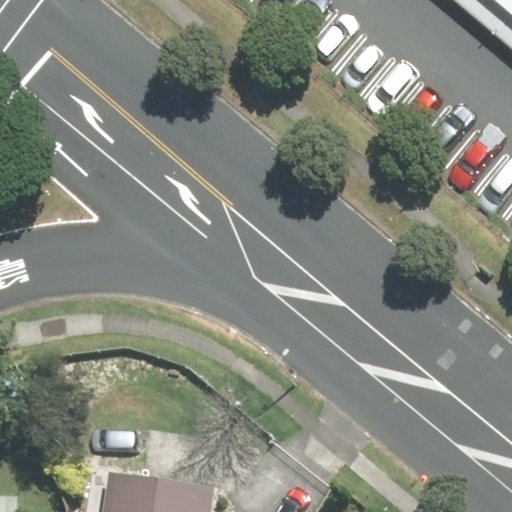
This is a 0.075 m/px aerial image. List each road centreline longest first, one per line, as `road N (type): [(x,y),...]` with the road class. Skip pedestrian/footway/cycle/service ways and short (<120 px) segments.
road 1 (tertiary): [(13,0),(302,266)]
road 2 (secondary): [(302,266),(115,242),(0,267)]
road 3 (tertiary): [(302,266),(511,439)]
